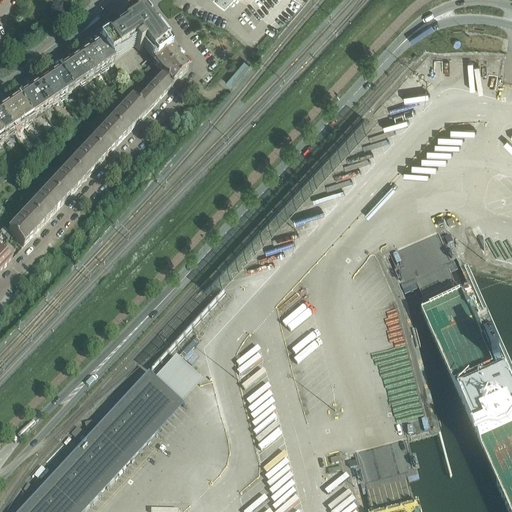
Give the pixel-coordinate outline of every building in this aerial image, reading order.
[(234,0),(239,2),(248,7),(263,21),(270,27),(277,34),(309,0),(234,0)] [(107,39),(99,44),(100,45),(111,61),(133,46),(139,53),(142,50),(141,49),(143,47),(151,58),(152,59),(155,63),(171,50),(168,46),(144,14),(117,32),(117,31),(112,34),(113,35),(111,36),(111,35),(107,38),(107,39)] [(80,58),(79,59),(93,80),(103,73),(114,66),(111,61),(100,45),(98,46),(97,46),(95,47),(94,49),(89,52),(84,55),(83,55),(81,57),(80,58)] [(153,65),(163,77),(172,89),(188,72),(171,50),(155,63),(145,71),(153,65)] [(60,72),(59,72),(73,93),(93,80),(79,59),(78,60),(77,59),(74,61),(74,62),(64,69),(63,69),(60,71),(60,72)] [(250,65),(244,60),(225,83),(231,88),(250,65)] [(40,85),(39,86),(53,107),(73,93),(59,72),(57,73),(56,73),(54,75),(53,76),(44,83),(42,83),(40,84),(40,85)] [(172,89),(163,77),(135,107),(146,117),(172,89)] [(20,99),(19,100),(33,121),(53,107),(39,86),(37,87),(36,87),(33,89),(33,90),(23,96),(22,96),(20,98),(20,99)] [(0,115),(13,134),(19,130),(20,133),(28,127),(27,125),(33,121),(19,100),(17,101),(16,101),(14,102),(13,104),(4,110),(2,110),(0,111),(0,115)] [(125,139),(146,117),(135,107),(131,103),(110,125),(125,139)] [(0,145),(0,146),(8,140),(7,138),(13,134),(0,115),(0,145)] [(125,139),(110,125),(90,147),(105,161),(125,139)] [(85,183),(105,161),(90,147),(69,169),(85,183)] [(320,188),(344,195),(348,182),(357,184),(361,172),(366,173),(370,160),(353,156),(344,153),(341,166),(334,164),(330,178),(323,176),(320,188)] [(85,183),(69,169),(49,191),(64,205),(85,183)] [(44,226),(64,205),(49,191),(29,212),(44,226)] [(23,248),(44,226),(29,212),(8,234),(23,248)] [(452,218),(447,220),(451,229),(456,227),(452,218)] [(444,220),(438,223),(441,228),(446,226),(444,220)] [(0,273),(12,260),(0,249),(0,273)] [(185,409),(150,376),(150,378),(25,511),(88,511),(184,409),(185,409)] [(78,428),(72,436),(76,439),(82,432),(78,428)]
